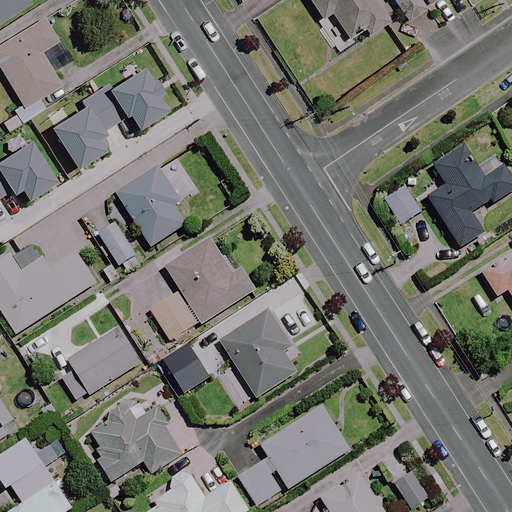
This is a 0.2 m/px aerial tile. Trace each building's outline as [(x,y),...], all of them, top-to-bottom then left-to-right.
[(0,0),(0,24),(33,3),(30,0),(0,0)] [(390,23),(374,0),(308,0),(322,21),(332,14),(349,41),(364,31),(368,37),(390,23)] [(426,11),(418,0),(392,0),(408,23),(426,11)] [(46,110),(40,98),(60,86),(52,73),(61,67),(70,62),(45,21),(0,49),(0,69),(22,105),(13,111),(21,125),(46,110)] [(138,154),(102,96),(57,124),(79,160),(70,166),(79,180),(87,174),(93,183),(138,154)] [(36,120),(0,141),(0,164),(46,136),(36,120)] [(475,169),(461,147),(433,166),(447,188),(428,200),(462,252),(485,237),(472,217),(492,203),(494,206),(511,194),(511,180),(495,155),(475,169)] [(181,204),(160,171),(118,198),(151,249),(187,226),(175,208),(181,204)] [(421,214),(406,190),(385,203),(401,227),(421,214)] [(133,254),(116,226),(100,236),(118,263),(133,254)] [(231,274),(211,243),(168,270),(203,326),(253,295),(237,270),(231,274)] [(97,285),(78,255),(51,272),(44,260),(21,274),(10,257),(0,263),(0,309),(17,336),(97,285)] [(511,257),(483,277),(498,299),(508,293),(511,298),(511,257)] [(197,326),(178,296),(152,312),(171,342),(197,326)] [(292,349),(269,314),(221,345),(257,401),(297,376),(283,354),(292,349)] [(143,365),(121,330),(69,362),(75,372),(64,380),(79,404),(143,365)] [(0,365),(11,358),(3,345),(0,347),(0,365)] [(210,380),(191,346),(164,362),(184,395),(210,380)] [(44,400),(25,372),(7,384),(26,412),(44,400)] [(0,441),(2,444),(11,438),(5,429),(16,423),(0,397),(0,441)] [(79,432),(114,484),(147,462),(153,471),(182,453),(154,410),(135,423),(122,404),(79,432)] [(351,453),(323,409),(261,447),(269,460),(239,479),(258,510),(351,453)] [(24,506),(59,483),(31,439),(0,459),(0,481),(7,493),(13,490),(24,506)] [(205,501),(188,474),(171,485),(175,492),(143,511),(249,511),(231,484),(205,501)] [(429,499),(413,475),(396,487),(412,510),(429,499)] [(384,511),(361,476),(322,501),(328,511),(384,511)]
